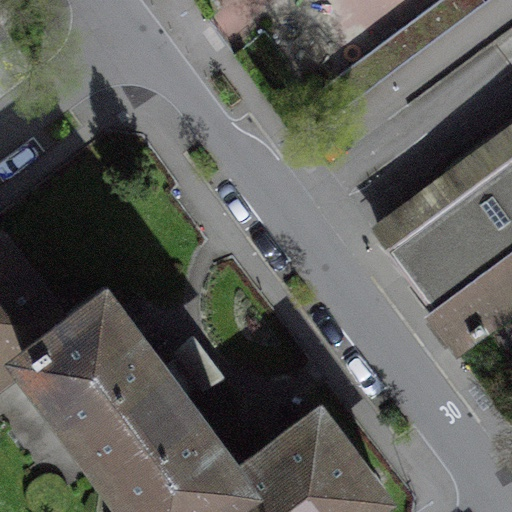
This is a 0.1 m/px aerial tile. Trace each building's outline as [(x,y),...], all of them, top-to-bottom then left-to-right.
[(484,0),(435,0),(313,92),(332,117),(485,2),(484,0)] [(483,322),(511,300),(511,118),(444,169),(459,189),(385,245),(457,342),(471,331),(475,335),(486,327),(483,322)] [(63,315),(3,237),(0,238),(0,371),(27,352),(22,345),(63,315)] [(239,466),(103,285),(63,315),(22,345),(27,352),(147,511),(191,511),(244,473),(239,466)] [(318,406),(239,466),(244,473),(191,511),(352,511),(380,491),(318,406)]
